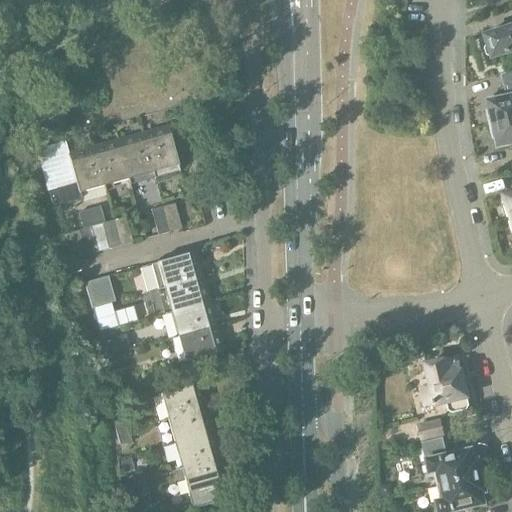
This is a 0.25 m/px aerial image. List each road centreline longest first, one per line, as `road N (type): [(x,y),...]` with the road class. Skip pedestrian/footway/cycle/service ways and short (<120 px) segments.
road 1 (residential): [(483,298),(441,111),(440,0)]
road 2 (secondary): [(299,319),(296,109)]
road 3 (residential): [(263,323),(271,511)]
road 4 (residential): [(299,319),(418,314),(483,298)]
road 5 (residential): [(257,160),(263,323)]
road 6 (residential): [(340,511),(337,435),(302,401)]
